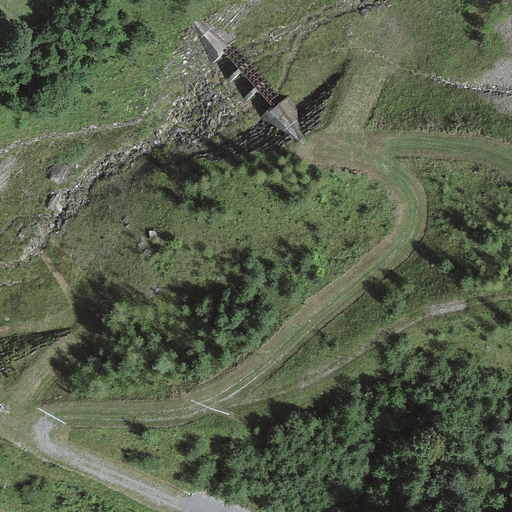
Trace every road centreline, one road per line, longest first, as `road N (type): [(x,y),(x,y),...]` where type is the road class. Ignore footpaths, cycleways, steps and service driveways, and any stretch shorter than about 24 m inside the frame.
road 1 (track): [(511,287),(464,295),(269,397),(161,416),(51,410),(41,425),(47,439),(199,511)]
road 2 (track): [(237,403),(277,348),(402,249),(415,215),(392,173),(328,152),(454,141),(511,160)]
